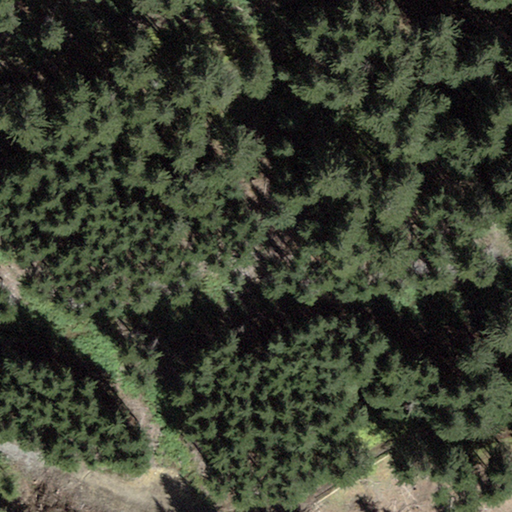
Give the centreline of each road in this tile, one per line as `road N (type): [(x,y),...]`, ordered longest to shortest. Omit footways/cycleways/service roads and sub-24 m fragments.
road 1 (track): [(285,511),(373,447),(511,425)]
road 2 (track): [(0,437),(183,511)]
